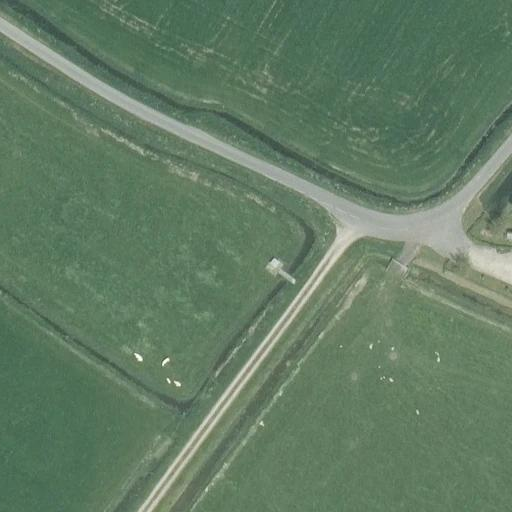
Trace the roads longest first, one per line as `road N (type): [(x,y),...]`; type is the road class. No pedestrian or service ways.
road 1 (unclassified): [(511,143),(435,216),(380,221),(162,122),(0,25)]
road 2 (track): [(144,511),(359,214)]
